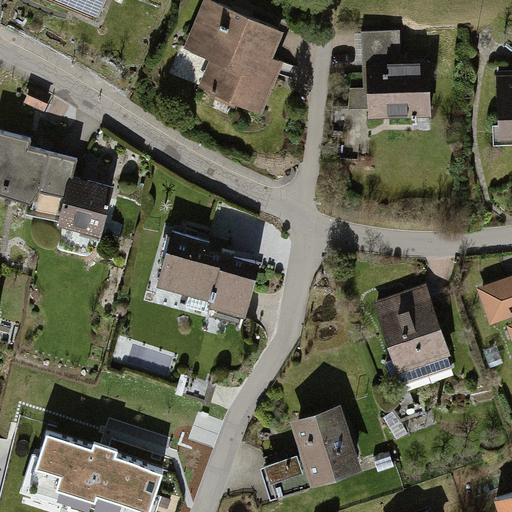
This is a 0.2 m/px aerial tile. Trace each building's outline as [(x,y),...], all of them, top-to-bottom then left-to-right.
[(54,0),(90,16),(97,0),(54,0)] [(207,59),(195,86),(260,113),(282,62),(269,57),(280,31),(206,0),(199,0),(179,48),(207,59)] [(395,30),(356,32),(358,87),(344,88),(345,110),(363,109),(364,118),(426,116),(424,65),(396,66),(395,30)] [(511,68),(498,70),(502,139),(511,138),(511,68)] [(0,133),(0,193),(30,203),(27,210),(58,218),(67,176),(72,160),(25,147),(26,140),(0,133)] [(58,218),(55,225),(99,236),(111,187),(67,176),(58,218)] [(168,231),(153,288),(208,302),(206,310),(242,319),(257,263),(204,249),(206,241),(168,231)] [(511,275),(473,289),(486,327),(500,322),(511,357),(511,275)] [(421,283),(367,300),(395,384),(449,367),(421,283)] [(284,422),(306,487),(357,470),(334,404),(284,422)] [(49,433),(29,491),(92,511),(147,511),(161,471),(114,455),(116,449),(96,442),(94,448),(49,433)] [(511,511),(511,493),(491,501),(494,511),(511,511)]
